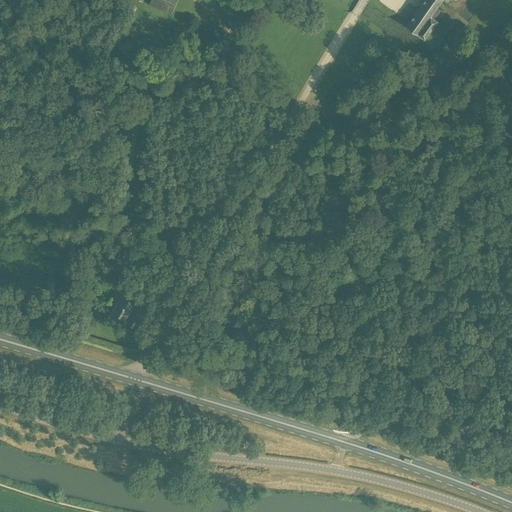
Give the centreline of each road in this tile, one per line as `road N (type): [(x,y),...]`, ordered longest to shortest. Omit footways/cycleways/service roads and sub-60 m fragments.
road 1 (primary): [(511,503),(342,441),(0,339)]
road 2 (unclassified): [(477,511),(371,478),(117,440),(0,404)]
road 3 (track): [(244,95),(0,54)]
road 4 (track): [(511,141),(297,107)]
